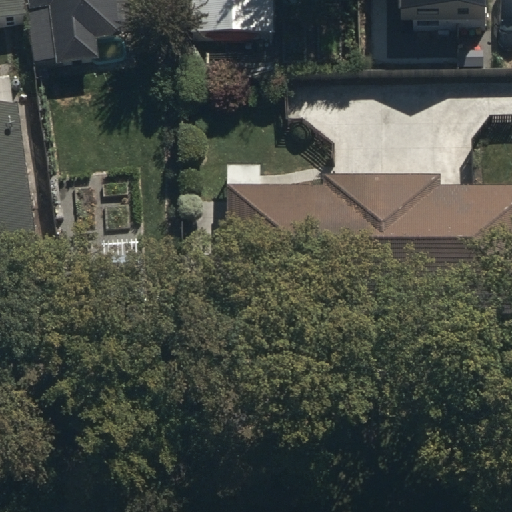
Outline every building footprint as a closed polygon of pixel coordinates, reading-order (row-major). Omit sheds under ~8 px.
[(22,0),(0,0),(0,40),(28,37),(22,0)] [(127,0),(25,0),(35,77),(55,74),(56,83),(102,77),(99,55),(134,50),(127,0)] [(176,0),(177,28),(192,28),(192,53),(275,53),(274,0),(176,0)] [(23,125),(0,128),(0,325),(47,319),(23,125)] [(511,187),(434,188),(434,177),(320,176),(320,187),(222,186),(222,255),(193,255),(192,315),(511,316),(511,187)]
